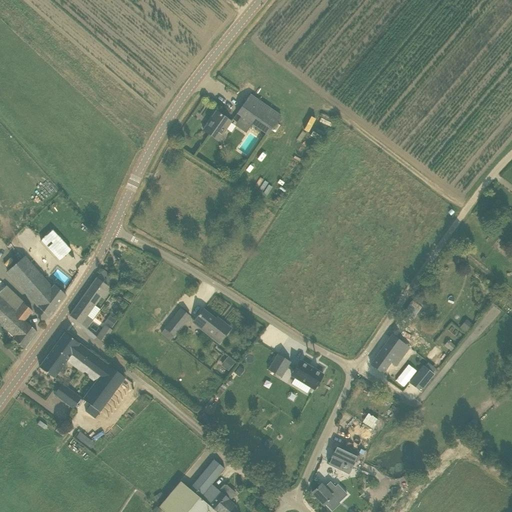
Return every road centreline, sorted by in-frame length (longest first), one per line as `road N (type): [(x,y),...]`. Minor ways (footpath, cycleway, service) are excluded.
road 1 (unclassified): [(291,501),(59,319)]
road 2 (unclassified): [(354,369),(112,229)]
road 3 (tertiary): [(112,229),(163,126),(259,0)]
road 4 (unclassified): [(354,369),(511,155)]
road 5 (unclassified): [(291,501),(354,369)]
